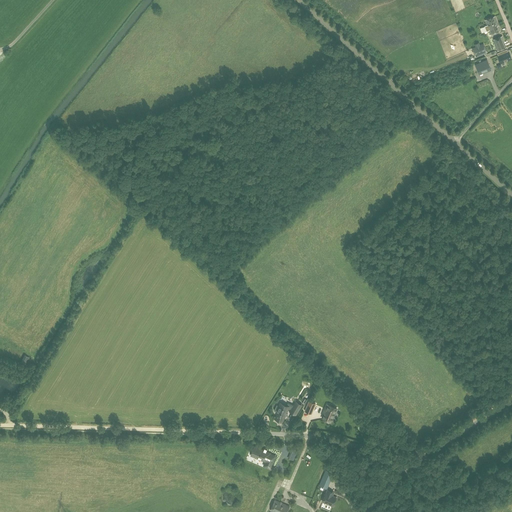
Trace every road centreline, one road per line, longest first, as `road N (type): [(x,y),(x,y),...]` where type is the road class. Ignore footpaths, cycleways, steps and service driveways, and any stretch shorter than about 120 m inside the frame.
road 1 (tertiary): [(511,196),(298,0)]
road 2 (track): [(0,425),(237,432)]
road 3 (unclassified): [(237,432),(333,439),(410,463)]
